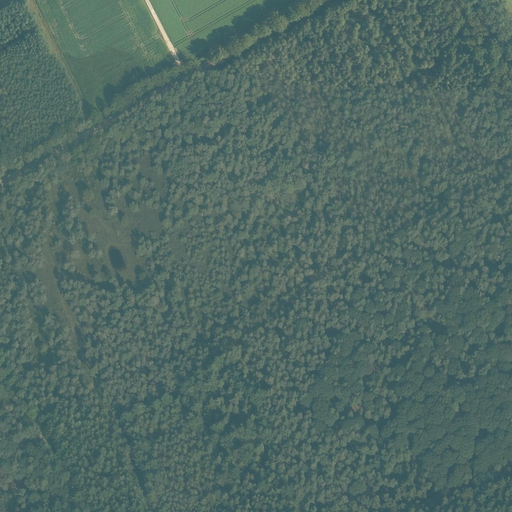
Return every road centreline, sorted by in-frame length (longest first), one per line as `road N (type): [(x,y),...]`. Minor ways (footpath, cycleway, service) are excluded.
road 1 (track): [(147,511),(111,414),(162,398),(267,318),(511,174)]
road 2 (track): [(0,185),(325,0)]
road 3 (track): [(82,511),(0,370)]
